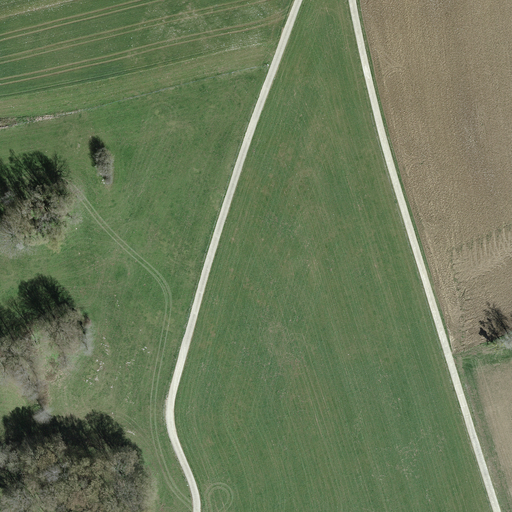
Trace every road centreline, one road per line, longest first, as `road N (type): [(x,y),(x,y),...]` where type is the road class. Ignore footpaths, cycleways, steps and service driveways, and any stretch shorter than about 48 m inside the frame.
road 1 (track): [(195,511),(168,419),(171,398),(250,126),(299,0)]
road 2 (track): [(495,511),(351,0)]
